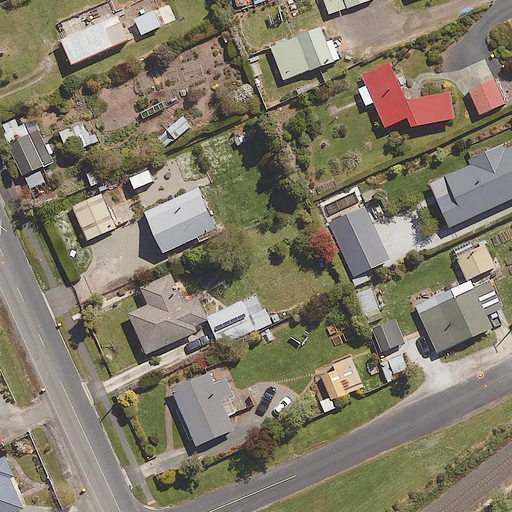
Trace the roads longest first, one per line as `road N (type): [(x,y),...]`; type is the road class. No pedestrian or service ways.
road 1 (residential): [(207,511),(511,376)]
road 2 (residential): [(121,511),(0,244)]
